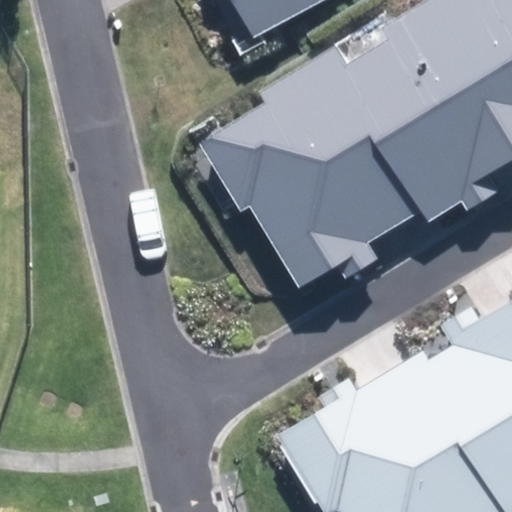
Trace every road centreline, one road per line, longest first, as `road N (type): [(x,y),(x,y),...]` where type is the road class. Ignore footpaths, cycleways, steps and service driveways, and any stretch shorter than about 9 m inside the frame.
road 1 (residential): [(174,424),(65,0)]
road 2 (residential): [(174,424),(511,214)]
